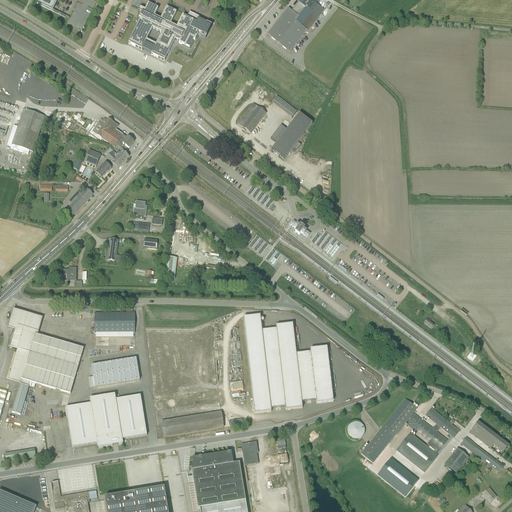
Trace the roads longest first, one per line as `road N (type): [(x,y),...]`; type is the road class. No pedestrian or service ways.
road 1 (unclassified): [(0,475),(294,427)]
road 2 (unclassified): [(7,291),(46,302),(288,305)]
road 3 (tertiary): [(176,108),(119,84),(0,8)]
road 4 (unclassified): [(288,305),(192,220),(151,169)]
road 5 (secondary): [(274,0),(176,108)]
road 6 (secondary): [(7,291),(112,190)]
road 7 (secondary): [(183,112),(275,0)]
road 8 (unclassified): [(289,198),(183,112)]
road 9 (track): [(377,25),(511,29)]
road 10 (unclassified): [(511,433),(465,402),(391,376)]
road 11 (unclassified): [(391,376),(288,305)]
